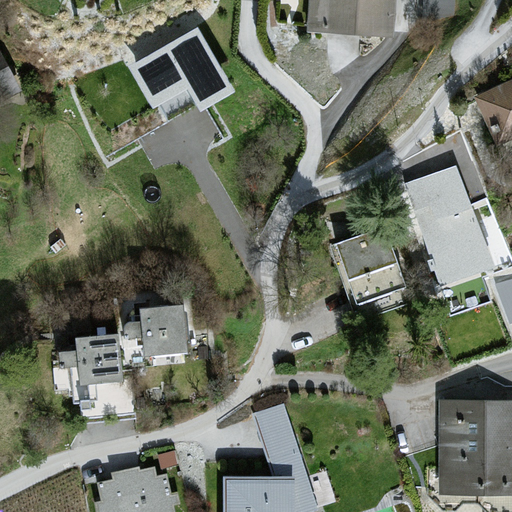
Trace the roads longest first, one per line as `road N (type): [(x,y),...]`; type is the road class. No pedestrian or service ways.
road 1 (residential): [(254,375),(271,343),(268,271),(290,209),(385,162),(511,30)]
road 2 (residential): [(0,488),(70,457),(195,424),(254,375)]
road 3 (residential): [(254,375),(401,390),(511,361)]
